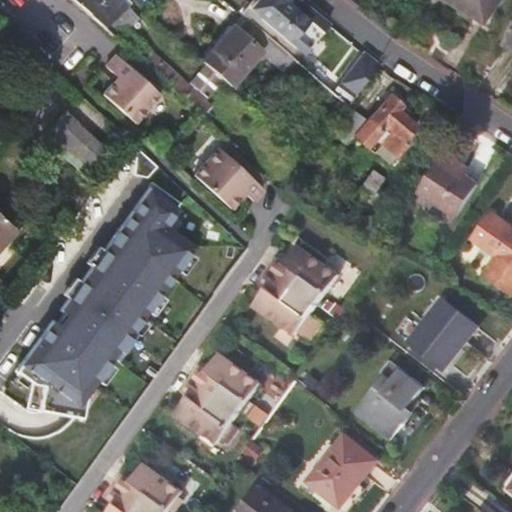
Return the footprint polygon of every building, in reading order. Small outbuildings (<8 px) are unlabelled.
[(74,0),(103,26),(124,6),(126,5),(124,3),(120,0),(74,0)] [(260,0),(252,10),(306,54),(323,32),(286,2),(288,0),(260,0)] [(329,25),(298,0),(288,0),(286,2),(323,32),(329,25)] [(453,0),(488,22),(501,0),(453,0)] [(124,6),(103,26),(116,38),(135,18),(124,6)] [(262,55),(283,73),(293,62),(246,21),(236,32),(262,55)] [(232,28),(202,60),(233,87),(262,55),(236,32),(232,28)] [(339,79),(359,95),(379,67),(362,52),(339,79)] [(157,93),(115,54),(104,65),(114,73),(99,89),(131,119),(157,93)] [(409,103),(397,94),(393,98),(405,108),(409,103)] [(401,112),(405,108),(393,98),(392,97),(356,137),(369,148),(377,139),(399,158),(409,146),(405,143),(418,127),(401,112)] [(63,115),(40,139),(84,179),(106,155),(63,115)] [(262,187),(216,146),(192,174),(228,206),(243,189),(253,198),(262,187)] [(472,171),(447,154),(443,160),(467,177),(472,171)] [(480,185),(467,177),(443,160),(421,193),(459,218),(480,185)] [(182,205),(151,185),(13,371),(32,384),(28,405),(84,418),(94,396),(206,247),(170,224),(182,205)] [(0,237),(12,221),(0,212),(0,237)] [(511,224),(501,216),(481,242),(496,252),(482,271),(511,293),(511,224)] [(285,263),(279,259),(270,271),(318,305),(338,277),(296,248),(285,263)] [(297,336),(318,305),(270,271),(260,285),(267,290),(255,306),(297,336)] [(444,298),(409,343),(437,365),(455,344),(461,347),(477,326),(444,298)] [(437,365),(443,370),(461,347),(455,344),(437,365)] [(206,381),(196,374),(187,386),(235,420),(255,392),(218,365),(206,381)] [(409,412),(427,388),(396,365),(358,414),(394,442),(414,416),(409,412)] [(215,449),(235,420),(187,386),(179,397),(189,405),(177,421),(215,449)] [(375,463),(343,438),(309,481),(342,507),(375,463)] [(138,475),(128,467),(119,481),(163,511),(170,511),(188,487),(150,459),(138,475)] [(163,511),(119,481),(111,493),(120,500),(111,511),(163,511)] [(286,511),(257,489),(239,511),(286,511)]
